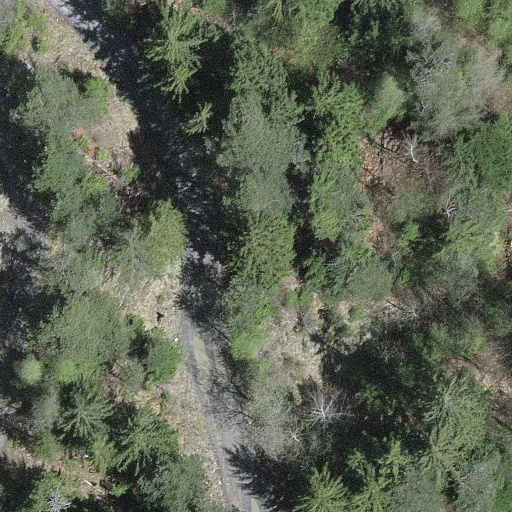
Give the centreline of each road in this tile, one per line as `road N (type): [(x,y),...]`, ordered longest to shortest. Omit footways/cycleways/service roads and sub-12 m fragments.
road 1 (track): [(77,0),(137,66),(191,182),(224,285),(238,385),(278,511)]
road 2 (track): [(0,78),(25,118),(42,214),(41,279),(0,430)]
